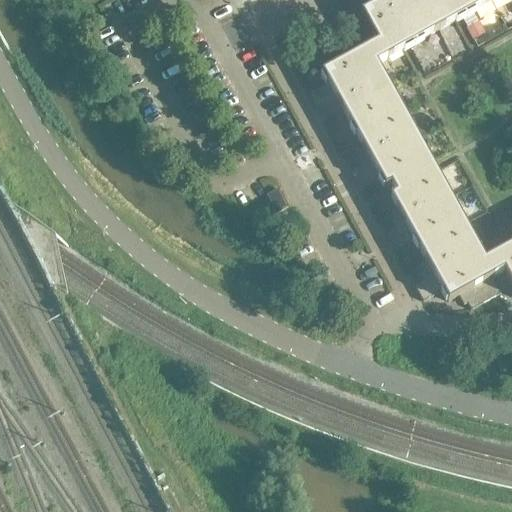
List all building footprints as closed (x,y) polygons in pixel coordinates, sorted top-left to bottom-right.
[(439,31),(422,0),(368,0),(372,7),(360,14),(377,43),(386,60),(439,31)] [(491,2),(489,0),(422,0),(439,31),(491,2)] [(403,112),(390,89),(377,66),(386,60),(377,43),(321,74),(327,85),(308,95),(317,112),(329,106),(337,120),(344,116),(356,137),(403,112)] [(465,226),(435,171),(403,112),(356,137),(362,148),(355,152),(363,167),(351,173),(360,190),(379,179),(385,190),(390,187),(394,193),(395,195),(390,198),(396,210),(389,214),(397,228),(385,235),(394,251),(413,241),(419,251),(465,226)] [(288,209),(278,190),(266,197),(276,215),(288,209)] [(511,245),(485,261),(465,226),(419,251),(425,262),(418,266),(425,280),(413,287),(423,303),(442,293),(448,303),(462,296),(471,312),(500,295),(491,279),(503,273),(511,288),(511,245)]
